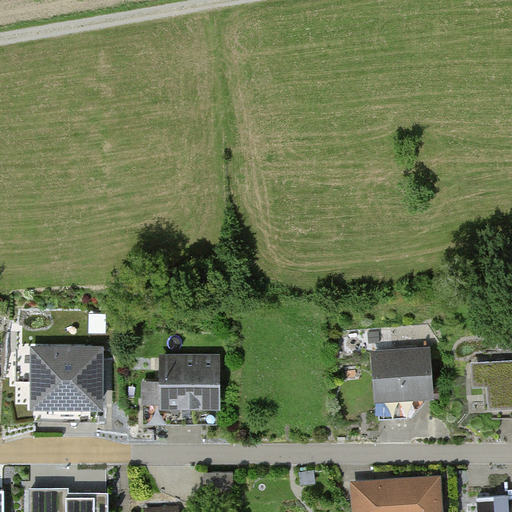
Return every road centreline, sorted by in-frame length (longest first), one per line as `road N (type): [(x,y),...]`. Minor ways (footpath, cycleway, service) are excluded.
road 1 (residential): [(511,453),(0,459)]
road 2 (track): [(0,36),(197,0)]
